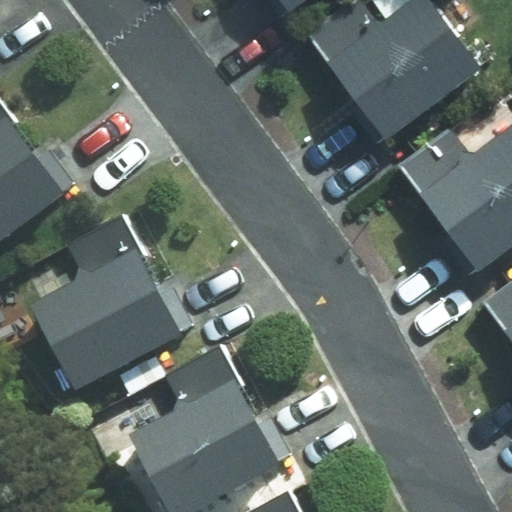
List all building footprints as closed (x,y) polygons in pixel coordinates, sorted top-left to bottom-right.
[(289,0),(298,10),(310,0),(289,0)] [(351,0),(311,33),(335,63),(395,139),(490,64),(439,0),(414,0),(379,28),(356,0),(351,0)] [(0,254),(77,194),(18,119),(0,95),(0,254)] [(403,161),(430,194),(490,269),(511,250),(511,127),(482,152),(456,119),(403,161)] [(188,332),(146,252),(127,217),(70,248),(89,283),(42,307),(84,387),(188,332)] [(511,279),(488,300),(511,329),(511,279)] [(196,511),(292,462),(243,378),(228,349),(172,378),(187,407),(140,432),(181,511),(196,511)] [(300,511),(290,494),(258,511),(300,511)]
